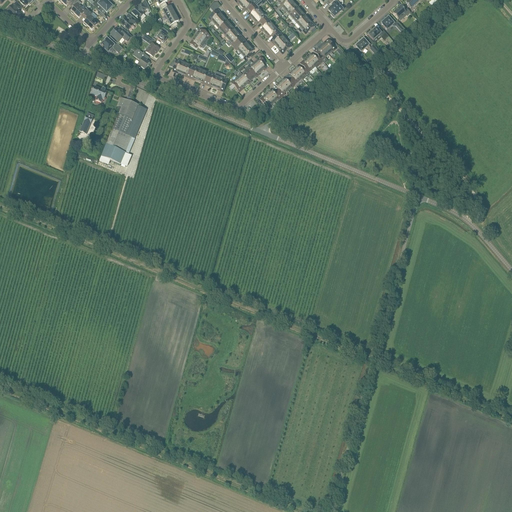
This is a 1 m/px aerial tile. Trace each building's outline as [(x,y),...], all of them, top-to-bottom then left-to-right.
[(77,0),(76,0),(73,4),(75,6),(71,11),(71,12),(73,15),(74,14),(75,15),(82,7),(80,5),(81,3),(79,2),(77,0)] [(113,7),(109,3),(105,0),(102,0),(101,2),(98,0),(96,0),(94,3),(92,5),(100,12),(102,9),(107,13),(113,7)] [(158,0),(157,1),(161,9),(167,6),(165,3),(167,2),(166,0),(167,0),(158,0)] [(248,8),(251,11),(256,6),(253,4),(255,2),(252,0),(249,0),(242,7),(245,11),(248,8)] [(342,1),(341,0),(334,0),(330,4),(331,4),(333,7),(329,10),(331,14),(334,18),(343,10),(339,6),(342,4),(342,1)] [(409,0),(408,0),(406,2),(406,3),(406,4),(411,9),(414,6),(415,7),(418,4),(417,3),(420,1),(421,2),(423,0),(410,0),(409,0)] [(283,7),(286,11),(294,5),(290,1),(283,7)] [(9,13),(8,14),(11,17),(12,16),(16,20),(21,14),(18,12),(19,11),(22,8),(17,2),(13,6),(13,5),(10,8),(12,10),(9,13)] [(131,13),(135,16),(139,20),(144,14),(143,13),(147,9),(142,4),(137,8),(137,7),(131,13)] [(82,7),(75,15),(79,19),(81,17),(84,14),(86,16),(90,12),(88,9),(85,7),(86,6),(84,5),(82,7)] [(286,11),(290,15),(297,9),(294,5),(286,11)] [(161,9),(165,17),(174,12),(172,8),(171,9),(170,7),(168,8),(167,6),(161,9)] [(250,16),(254,20),(263,12),(259,8),(258,9),(256,6),(251,11),(253,13),(250,16)] [(401,7),(393,13),(399,20),(405,14),(407,16),(407,17),(411,13),(406,9),(404,11),(401,7)] [(290,15),(293,19),(301,13),(297,9),(290,15)] [(212,21),(215,25),(223,18),(220,14),(218,11),(209,18),(211,21),(212,21)] [(92,14),(90,12),(86,16),(88,18),(84,23),(83,24),(86,27),(87,26),(88,27),(95,19),(91,16),(92,14)] [(176,17),(174,12),(165,17),(168,21),(176,17)] [(266,16),(263,12),(254,20),(257,24),(260,21),(263,24),(268,20),(265,17),(266,16)] [(293,19),(297,23),(304,17),(301,13),(293,19)] [(121,24),(125,27),(128,31),(133,25),(137,21),(132,17),(128,21),(126,19),(121,24)] [(178,20),(176,17),(168,21),(172,29),(178,26),(176,23),(178,22),(178,20)] [(297,23),(300,27),(308,21),(304,17),(297,23)] [(384,22),(381,24),(387,31),(394,24),(388,17),(386,20),(386,19),(383,21),(384,22)] [(215,25),(219,29),(227,22),(223,18),(215,25)] [(99,23),(95,19),(88,27),(92,31),(99,23)] [(262,30),(266,34),(273,27),(270,23),(268,20),(263,24),(265,27),(262,30)] [(311,24),(308,21),(300,27),(304,31),(303,32),(306,35),(314,27),(312,24),(311,24)] [(227,22),(219,29),(222,33),(230,26),(227,22)] [(222,33),(226,37),(233,30),(230,26),(222,33)] [(159,30),(155,37),(157,38),(160,40),(164,43),(165,41),(166,41),(167,39),(168,37),(166,35),(168,32),(164,29),(161,27),(159,30)] [(273,27),(266,34),(269,38),(272,35),(275,38),(280,33),(277,31),(273,27)] [(376,28),(368,35),(375,43),(381,38),(384,41),(389,37),(384,32),(381,34),(376,28)] [(114,30),(111,33),(112,34),(111,35),(119,42),(123,38),(127,42),(132,37),(124,30),(122,33),(118,29),(117,29),(115,31),(114,30)] [(199,34),(196,38),(204,43),(207,39),(208,40),(210,37),(200,30),(198,33),(199,34)] [(233,30),(226,37),(229,41),(237,34),(233,30)] [(274,43),(278,47),(285,41),(282,37),(282,36),(280,33),(275,38),(271,41),(274,44),(274,43)] [(235,48),(244,40),(241,37),(240,38),(237,34),(229,41),(233,44),(232,45),(235,48)] [(201,48),(204,43),(196,38),(193,42),(192,42),(190,44),(196,48),(197,46),(201,48)] [(108,53),(111,50),(114,53),(116,51),(118,54),(123,49),(114,41),(112,44),(107,39),(104,42),(103,42),(101,44),(101,45),(101,46),(102,47),(103,49),(103,48),(108,53)] [(358,44),(355,47),(361,53),(369,46),(364,39),(361,42),(360,42),(358,44)] [(236,51),(235,53),(238,57),(239,56),(241,54),(249,47),(246,44),(246,43),(244,40),(235,48),(237,50),(236,51)] [(321,47),(328,55),(332,51),(333,52),(335,49),(328,40),(325,43),(325,44),(321,47)] [(285,41),(278,47),(281,51),(280,52),(283,55),(292,47),(289,44),(289,45),(285,41)] [(159,49),(155,46),(152,44),(146,52),(149,54),(153,57),(157,52),(159,49)] [(374,46),(370,49),(375,55),(379,52),(374,46)] [(241,54),(239,56),(242,60),(244,58),(246,61),(251,57),(249,54),(250,54),(253,52),(249,47),(241,54)] [(314,52),(318,56),(322,61),(325,59),(324,58),(328,55),(321,47),(318,50),(317,50),(314,52)] [(146,60),(148,57),(137,50),(133,56),(140,61),(137,66),(140,68),(141,67),(145,70),(150,63),(146,60)] [(312,55),(308,59),(315,67),(317,69),(320,65),(319,64),(322,61),(318,56),(315,59),(312,55)] [(258,61),(254,64),(261,72),(265,68),(262,65),(265,63),(260,58),(258,61)] [(304,62),(301,64),(304,68),(308,73),(310,75),(317,69),(315,67),(308,59),(304,62)] [(177,72),(182,74),(185,65),(181,63),(181,62),(177,61),(173,71),(177,73),(177,72)] [(186,63),(185,65),(182,74),(186,76),(186,77),(190,78),(194,68),(191,66),(192,65),(186,63)] [(254,64),(250,68),(257,75),(261,72),(254,64)] [(298,67),(294,71),(303,81),(307,77),(306,75),(308,73),(304,68),(301,71),(298,67)] [(194,68),(190,78),(193,80),(194,79),(198,81),(202,72),(197,70),(198,69),(194,68)] [(246,71),(253,79),(257,75),(250,68),(246,71)] [(242,75),(249,82),(253,79),(246,71),(242,75)] [(293,78),(290,80),(295,85),(297,87),(299,84),(303,81),(294,71),(290,75),(293,78)] [(103,83),(105,74),(96,72),(93,84),(95,85),(97,81),(103,83)] [(202,72),(198,81),(203,83),(203,84),(207,85),(211,74),(207,73),(207,74),(202,72)] [(211,74),(207,85),(210,87),(210,86),(215,88),(219,79),(214,77),(215,76),(211,74)] [(238,78),(245,86),(249,82),(242,75),(238,78)] [(241,89),(245,86),(238,78),(234,82),(234,81),(232,83),(239,92),(242,90),(241,89)] [(224,81),(219,79),(215,88),(220,90),(220,91),(223,92),(228,81),(224,80),(224,81)] [(285,79),(281,83),(287,91),(291,87),(292,88),(295,85),(290,80),(288,83),(285,79)] [(279,90),(277,92),(281,97),(284,95),(284,94),(287,91),(281,83),(277,87),(279,90)] [(104,100),(107,92),(105,91),(106,90),(103,89),(102,90),(95,87),(92,95),(97,97),(96,101),(101,103),(103,100),(104,100)] [(267,95),(274,102),(278,99),(278,100),(281,97),(277,92),(274,95),(271,91),(267,95)] [(270,106),(274,102),(267,95),(263,98),(260,100),(265,105),(267,103),(270,106)] [(112,130),(101,157),(121,165),(132,138),(135,139),(147,110),(138,107),(139,106),(121,98),(118,106),(122,108),(119,113),(117,118),(112,130)] [(86,116),(84,121),(82,126),(81,125),(79,131),(86,134),(91,123),(94,116),(87,113),(86,116)]
